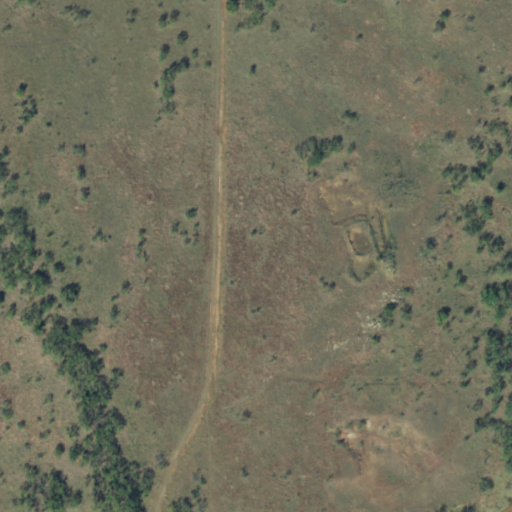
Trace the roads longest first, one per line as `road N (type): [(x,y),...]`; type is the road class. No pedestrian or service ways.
road 1 (residential): [(197,0),(226,484),(212,511)]
road 2 (residential): [(195,28),(0,28)]
